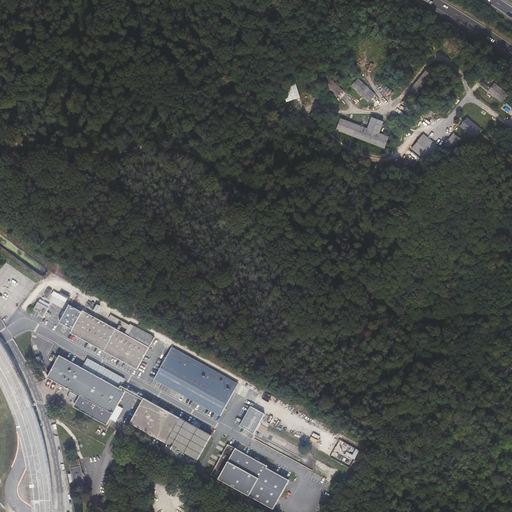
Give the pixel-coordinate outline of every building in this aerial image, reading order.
[(431,80),(434,84),(437,80),(426,71),(410,91),(417,97),(431,80)] [(343,91),(326,75),(320,81),(336,97),(343,91)] [(375,95),(358,79),(352,85),(368,101),(375,95)] [(300,97),(295,80),(287,82),(293,100),(300,97)] [(483,85),(489,90),(492,86),(486,82),(483,85)] [(489,91),(502,101),(508,94),(495,84),(489,91)] [(380,91),(390,98),(394,92),(384,85),(380,91)] [(482,130),(467,117),(460,126),(475,138),(482,130)] [(383,124),(371,119),(367,129),(341,118),(336,130),(384,148),(389,137),(379,133),(383,124)] [(453,151),(462,140),(454,133),(445,144),(453,151)] [(440,148),(424,134),(412,149),(428,162),(440,148)] [(38,315),(43,318),(49,308),(38,302),(34,309),(40,313),(38,315)] [(130,336),(83,310),(82,311),(70,304),(60,323),(72,330),(71,333),(137,369),(155,337),(135,327),(130,336)] [(122,326),(127,329),(130,325),(111,315),(109,319),(120,325),(118,328),(120,329),(122,326)] [(172,347),(154,379),(221,416),(239,384),(172,347)] [(60,355),(47,377),(72,391),(68,398),(76,402),(74,407),(107,425),(113,414),(126,391),(122,389),(119,388),(121,385),(125,379),(88,359),(83,368),(60,355)] [(143,400),(144,398),(121,385),(119,388),(122,389),(143,400)] [(143,400),(130,423),(167,443),(169,444),(186,453),(196,459),(198,460),(211,435),(199,428),(193,424),(157,405),(152,402),(144,398),(143,400)] [(251,406),(240,426),(254,434),(265,414),(251,406)] [(360,452),(341,440),(330,456),(349,469),(360,452)] [(214,468),(222,472),(217,481),(272,511),(273,509),(289,480),(267,468),(268,466),(228,444),(214,468)] [(181,460),(184,456),(168,447),(165,451),(181,460)] [(184,456),(195,461),(196,459),(186,453),(184,456)] [(73,482),(74,487),(85,485),(83,476),(85,476),(84,472),(82,473),(81,466),(80,466),(79,458),(69,461),(71,473),(68,474),(70,483),(73,482)] [(75,511),(86,511),(87,500),(75,500),(75,511)]
